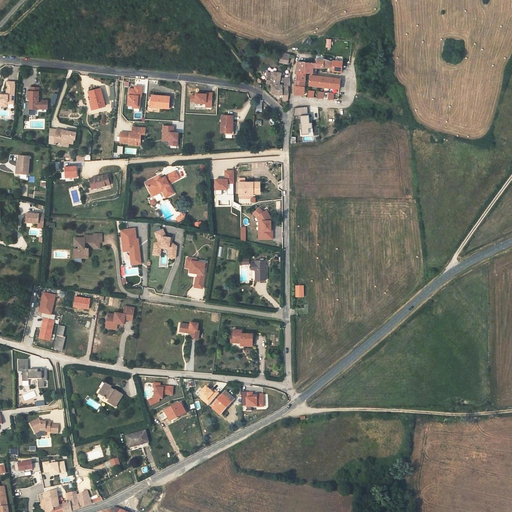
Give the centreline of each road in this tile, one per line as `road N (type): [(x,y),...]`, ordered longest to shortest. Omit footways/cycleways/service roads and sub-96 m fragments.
road 1 (residential): [(0,57),(251,88),(288,118)]
road 2 (residential): [(0,341),(59,359),(289,388)]
road 3 (secondary): [(511,243),(451,274),(294,403)]
road 4 (track): [(511,408),(323,410),(294,403)]
road 5 (residential): [(288,118),(288,317)]
road 6 (secondary): [(294,403),(121,496)]
road 7 (residential): [(147,297),(288,317)]
